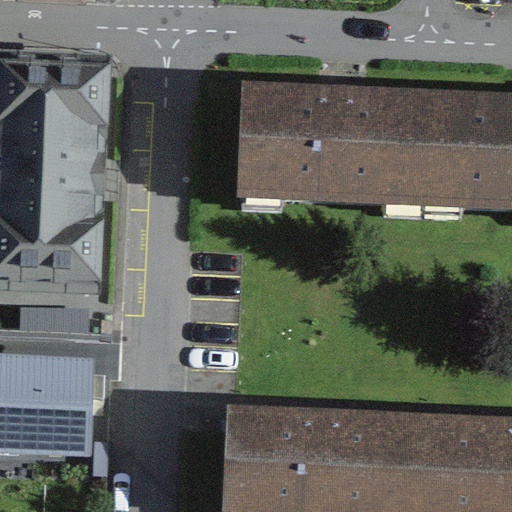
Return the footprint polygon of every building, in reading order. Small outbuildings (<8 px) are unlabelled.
[(0,171),(107,176),(113,55),(0,50),(0,171)] [(422,217),(426,91),(239,84),(235,201),(241,201),(241,210),(281,212),(282,203),(383,207),(382,215),(422,217)] [(511,94),(426,91),(422,217),(460,218),(460,209),(511,211),(511,94)] [(0,171),(0,292),(102,297),(107,176),(0,171)] [(88,309),(19,308),(19,330),(87,332),(88,309)] [(0,455),(91,458),(92,416),(103,416),(104,376),(93,376),(94,360),(0,357),(0,455)] [(408,511),(413,413),(226,407),(221,511),(408,511)] [(511,511),(511,417),(413,413),(408,511),(511,511)] [(109,444),(94,443),(94,477),(108,477),(109,444)]
